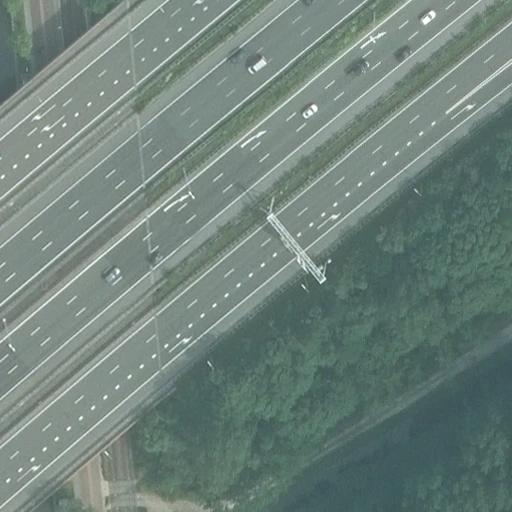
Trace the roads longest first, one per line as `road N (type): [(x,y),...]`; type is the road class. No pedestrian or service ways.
road 1 (motorway): [(0,372),(446,0)]
road 2 (motorway): [(0,476),(441,107)]
road 3 (unclassified): [(92,511),(39,0)]
road 4 (track): [(81,507),(136,501),(218,509),(511,333)]
road 5 (motorway): [(334,0),(0,277)]
road 6 (motorway): [(202,0),(0,169)]
